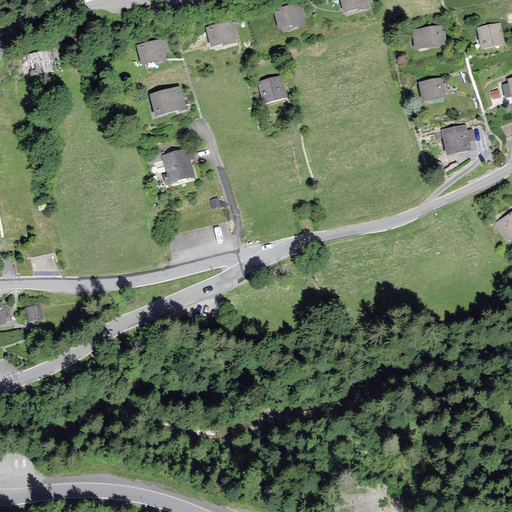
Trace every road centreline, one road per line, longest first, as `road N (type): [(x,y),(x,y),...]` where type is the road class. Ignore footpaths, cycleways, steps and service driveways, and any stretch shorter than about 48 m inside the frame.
road 1 (tertiary): [(252,258),(58,363),(0,385)]
road 2 (tertiary): [(252,258),(397,220),(511,167)]
road 3 (tertiary): [(252,258),(102,282),(0,284)]
road 4 (tertiary): [(0,497),(93,488),(192,511)]
